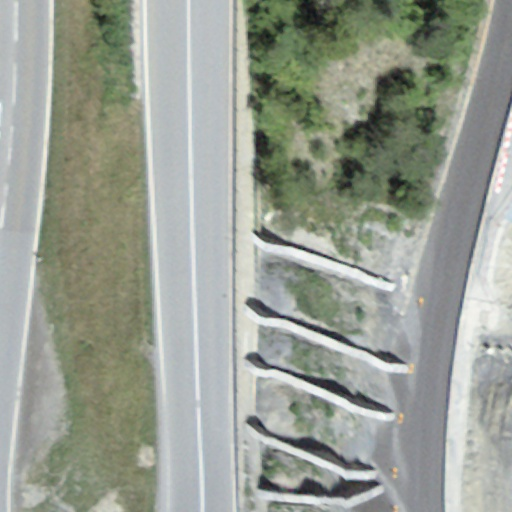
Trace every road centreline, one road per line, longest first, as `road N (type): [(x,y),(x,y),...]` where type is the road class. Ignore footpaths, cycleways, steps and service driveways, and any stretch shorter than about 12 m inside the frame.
road 1 (secondary): [(200,511),(191,0)]
road 2 (secondary): [(511,208),(475,361),(467,511)]
road 3 (secondary): [(14,0),(0,181)]
